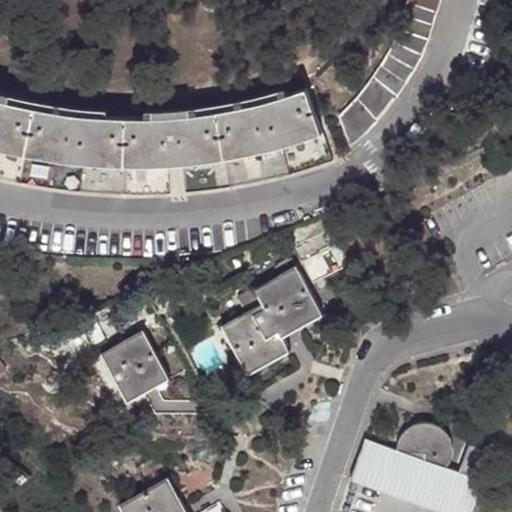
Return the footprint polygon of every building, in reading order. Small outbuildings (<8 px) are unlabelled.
[(407,0),(398,33),(395,41),(388,54),(373,77),(357,99),(339,118),(350,149),(366,135),(373,128),(398,98),(411,78),(423,56),(429,41),(442,0),(407,0)] [(333,160),(306,85),(279,93),(248,103),(208,110),(176,113),(149,114),(121,114),(88,112),(52,107),(19,100),(0,94),(0,176),(16,181),(42,186),(72,191),(97,193),(123,194),(149,195),(171,194),(168,164),(182,162),(186,193),(227,187),(248,183),(272,178),(333,160)] [(324,318),(297,269),(255,292),(262,306),(223,328),(248,377),(292,352),(286,340),(324,318)] [(174,381),(146,331),(103,356),(132,405),(174,381)] [(399,440),(398,445),(424,450),(425,453),(399,454),(398,448),(368,437),(352,480),(444,511),(474,511),(487,479),(448,465),(451,460),(453,455),(453,450),(451,440),(447,432),(440,426),(433,423),(428,423),(421,423),(412,426),(405,432),(399,440)] [(424,450),(398,445),(398,448),(399,454),(425,453),(424,450)] [(190,511),(171,478),(123,505),(126,511),(190,511)]
